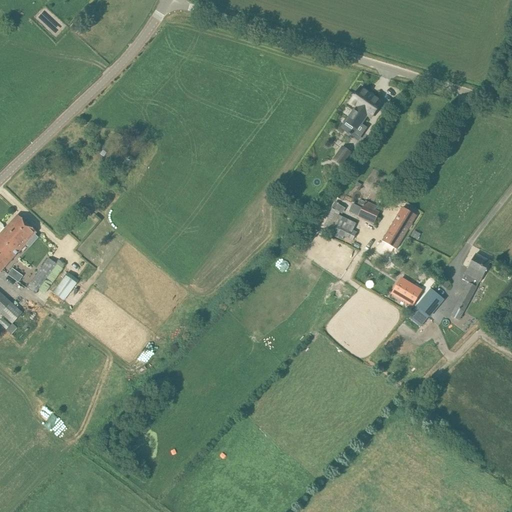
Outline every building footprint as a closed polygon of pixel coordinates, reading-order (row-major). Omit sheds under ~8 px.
[(79,29),(73,24),(70,28),(76,33),(79,29)] [(357,108),(345,127),(352,132),(350,135),(358,141),(367,129),(362,126),(369,116),(371,118),(383,102),(361,87),(350,103),(355,107),(357,108)] [(343,148),(334,162),(341,167),(351,153),(343,148)] [(394,193),(399,186),(392,182),(387,189),(394,193)] [(354,203),(350,211),(359,215),(358,215),(358,217),(374,225),(380,212),(375,210),(377,206),(366,201),(362,207),(354,203)] [(335,203),(331,208),(335,211),(341,214),(344,209),(339,205),(335,203)] [(417,216),(403,207),(383,241),(396,249),(417,216)] [(86,208),(81,213),(82,214),(85,216),(89,211),(86,208)] [(339,214),(329,234),(341,240),(343,235),(349,238),(356,223),(339,214)] [(0,272),(26,244),(29,247),(38,237),(35,234),(36,233),(16,215),(5,227),(4,226),(4,224),(1,222),(0,221),(0,231),(1,232),(0,232),(0,272)] [(491,262),(476,253),(465,275),(463,279),(468,282),(455,307),(451,316),(460,321),(464,312),(477,287),(479,282),(480,282),(491,262)] [(47,259),(26,288),(35,294),(38,288),(44,293),(62,269),(47,259)] [(17,282),(22,275),(11,268),(6,274),(17,282)] [(77,284),(66,276),(53,293),(64,301),(77,284)] [(422,291),(401,279),(393,293),(413,306),(422,291)] [(422,328),(442,299),(428,289),(408,319),(422,328)] [(0,292),(0,313),(10,303),(0,292)] [(10,325),(2,318),(0,320),(0,324),(6,330),(10,325)] [(12,325),(6,331),(10,336),(17,329),(12,325)]
